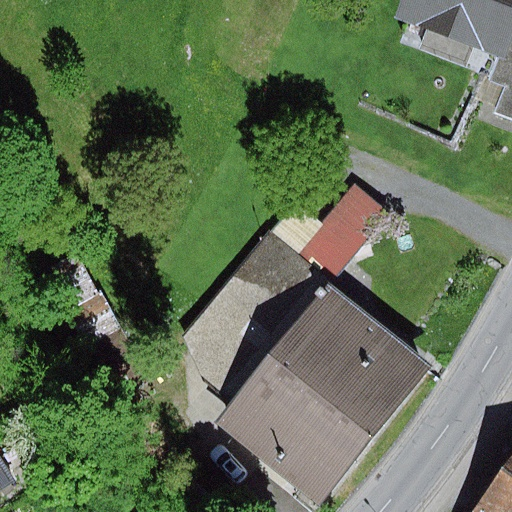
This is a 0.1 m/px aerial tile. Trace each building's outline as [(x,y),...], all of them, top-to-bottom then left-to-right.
[(511,54),(511,0),(409,0),(401,22),(510,60),(511,54)] [(511,83),(501,118),(511,121),(511,83)] [(380,211),(351,188),(321,225),(293,203),(184,339),(193,370),(230,399),(323,283),(380,211)] [(90,258),(60,274),(98,348),(129,332),(90,258)] [(426,366),(323,283),(230,399),(214,420),(317,502),(426,366)] [(0,494),(20,481),(0,451),(0,494)] [(511,511),(511,470),(484,511),(511,511)]
